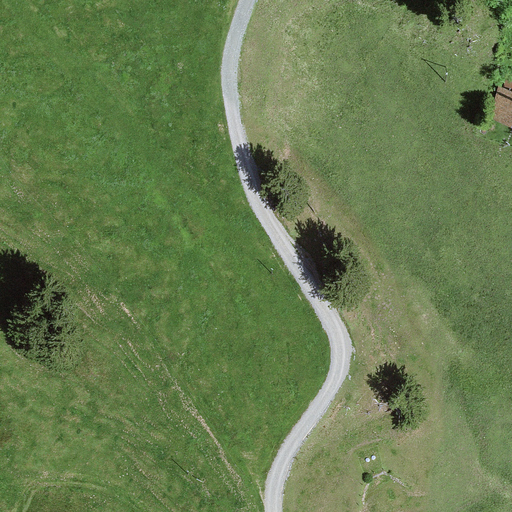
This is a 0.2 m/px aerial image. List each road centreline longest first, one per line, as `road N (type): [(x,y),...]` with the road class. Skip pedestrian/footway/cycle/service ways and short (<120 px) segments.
road 1 (track): [(15,0),(120,131),(265,280),(312,298)]
road 2 (track): [(248,0),(223,67),(251,187),(312,298)]
road 3 (track): [(312,298),(335,340),(336,372),(284,454),(270,486),(270,511)]
